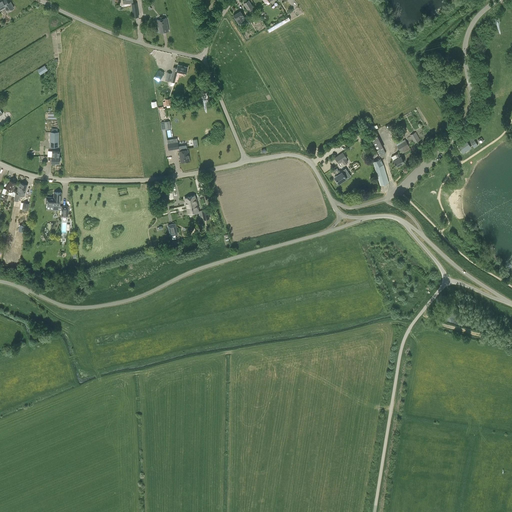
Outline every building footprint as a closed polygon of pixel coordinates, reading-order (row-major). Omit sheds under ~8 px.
[(0,9),(4,7),(7,12),(14,7),(11,1),(8,2),(7,0),(1,0),(0,1),(0,9)] [(256,13),(251,6),(249,1),(244,4),(247,8),(252,15),(252,16),(256,14),(255,13),(256,13)] [(233,15),(239,24),(246,20),(240,11),(233,15)] [(269,32),(290,19),(289,16),(268,29),(269,32)] [(159,33),(168,31),(166,18),(156,20),(159,33)] [(486,50),(487,57),(495,56),(493,48),(486,50)] [(186,73),(188,67),(178,65),(177,68),(173,67),(172,73),(167,72),(167,74),(165,80),(170,80),(169,84),(170,85),(172,86),(174,85),(175,82),(177,72),(180,73),(181,71),(186,73)] [(38,71),(40,75),(47,71),(44,66),(38,71)] [(160,79),(164,73),(159,70),(156,77),(160,79)] [(171,129),(170,121),(161,122),(162,130),(171,129)] [(50,131),(50,147),(59,147),(59,132),(50,131)] [(410,135),(415,143),(420,140),(416,132),(410,135)] [(369,139),(375,151),(377,151),(380,156),(386,153),(383,147),(384,147),(378,135),(369,139)] [(474,147),(478,145),(472,137),(469,140),(474,147)] [(169,150),(179,149),(178,142),(177,138),(167,140),(168,143),(168,144),(169,150)] [(406,141),(397,146),(400,151),(401,151),(403,153),(411,149),(406,141)] [(461,151),(469,146),(467,141),(458,147),(461,151)] [(179,151),(181,162),(189,161),(188,149),(179,151)] [(55,162),(55,164),(59,164),(59,160),(61,160),(61,157),(59,157),(59,151),(52,151),(52,156),(51,162),(55,162)] [(343,152),(335,158),(339,164),(342,162),(344,165),(348,162),(346,159),(347,158),(343,152)] [(395,155),(397,158),(393,161),(396,166),(404,162),(399,153),(395,155)] [(373,162),(375,167),(380,185),(389,183),(383,165),(381,159),(373,162)] [(340,173),(337,168),(334,171),(337,175),(335,176),(339,183),(346,178),(342,171),(340,173)] [(10,180),(8,185),(6,189),(4,188),(0,197),(7,200),(9,196),(8,196),(10,190),(13,191),(16,182),(10,180)] [(27,185),(20,183),(17,193),(15,193),(14,200),(19,201),(20,194),(24,195),(27,185)] [(60,204),(60,201),(61,201),(61,197),(61,196),(61,192),(54,192),(54,197),(46,196),(46,203),(47,203),(47,207),(54,207),(54,206),(59,207),(59,204),(60,204)] [(184,198),(188,214),(199,211),(195,195),(184,198)] [(210,219),(208,209),(201,210),(201,211),(200,211),(201,217),(203,216),(204,220),(210,219)] [(175,223),(168,225),(170,235),(177,233),(175,223)]
